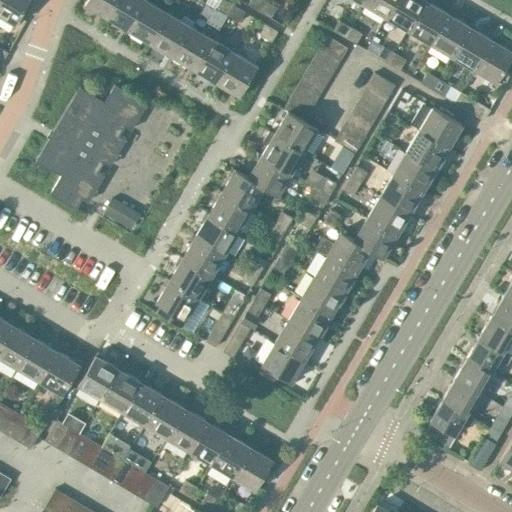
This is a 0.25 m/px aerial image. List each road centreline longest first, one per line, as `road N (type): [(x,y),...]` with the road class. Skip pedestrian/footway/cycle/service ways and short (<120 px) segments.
road 1 (tertiary): [(511,168),(360,421)]
road 2 (residential): [(0,183),(138,266),(101,326)]
road 3 (residential): [(0,136),(21,101),(54,0)]
road 4 (residential): [(511,511),(387,438)]
road 5 (residential): [(101,326),(91,342),(0,287)]
